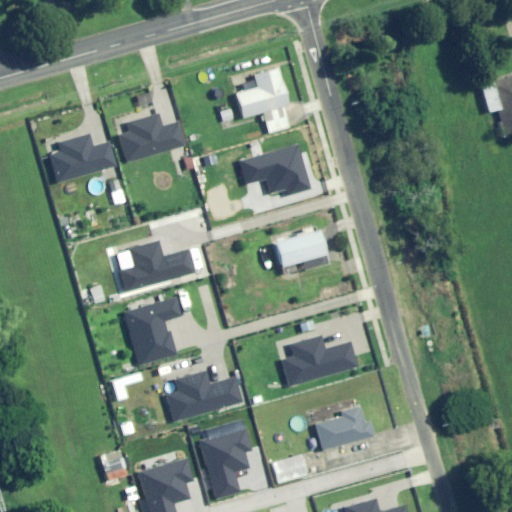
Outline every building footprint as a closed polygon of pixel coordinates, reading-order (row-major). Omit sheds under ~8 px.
[(287,106),(276,68),(251,75),(255,88),(234,94),(241,120),(261,113),(268,134),(288,128),(282,107),(287,106)] [(511,136),(511,75),(479,85),(487,114),(496,111),(504,139),(511,136)] [(233,119),(227,104),(217,108),(222,123),(233,119)] [(160,128),(156,115),(127,124),(129,132),(116,136),(125,164),(183,147),(176,123),(160,128)] [(87,128),(52,140),(56,153),(46,156),(54,182),(110,163),(104,146),(94,150),(87,128)] [(324,264),(316,231),(271,243),(280,276),(300,271),(324,264)] [(157,239),(120,247),(124,265),(113,268),(119,293),(193,276),(187,251),(161,257),(157,239)] [(174,317),(167,296),(117,313),(134,365),(166,355),(155,323),(174,317)] [(433,337),(430,325),(419,328),(422,339),(433,337)] [(320,331),(282,341),(286,356),(274,356),(282,385),(350,367),(344,344),(325,349),(320,331)] [(206,371),(171,381),(174,393),(159,395),(166,422),(235,403),(229,379),(210,387),(206,371)] [(336,410),(338,419),(314,425),(321,452),(372,438),(371,433),(366,418),(362,419),(358,404),(336,410)] [(130,446),(133,454),(152,448),(149,440),(130,446)] [(305,476),(300,457),(271,464),(276,484),(305,476)]
